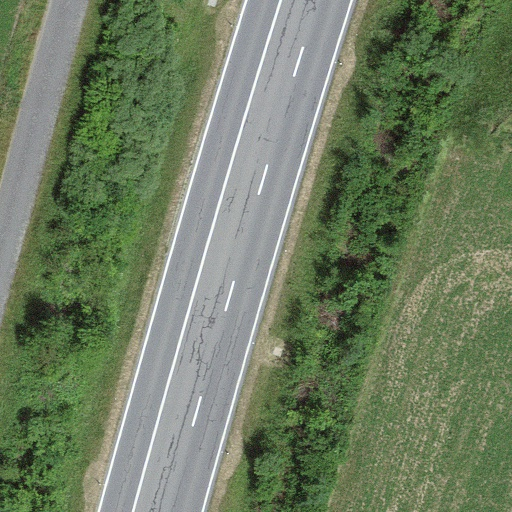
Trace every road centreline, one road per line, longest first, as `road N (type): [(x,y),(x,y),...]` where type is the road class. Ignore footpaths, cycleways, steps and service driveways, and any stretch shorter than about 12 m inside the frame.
road 1 (primary): [(302,0),(153,511)]
road 2 (unclassified): [(73,0),(0,278)]
